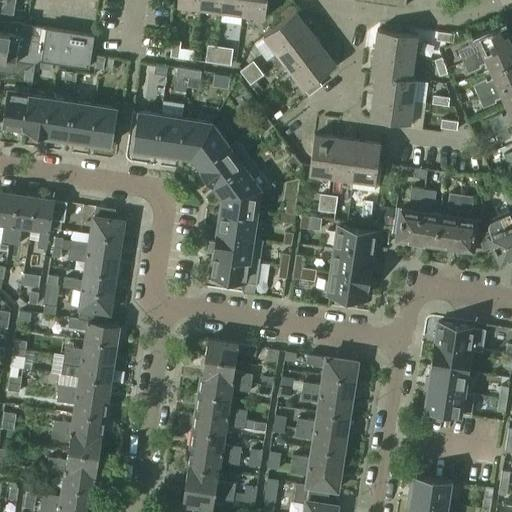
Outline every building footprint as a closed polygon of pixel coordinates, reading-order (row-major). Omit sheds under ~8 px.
[(0,0),(0,8),(14,11),(15,0),(0,0)] [(222,11),(223,0),(201,0),(200,8),(222,11)] [(243,14),(244,0),(223,0),(222,11),(243,14)] [(265,17),(267,0),(244,0),(243,14),(265,17)] [(287,18),(296,11),(291,5),(282,11),(287,18)] [(278,54),(310,29),(296,11),(264,36),(278,54)] [(0,44),(18,47),(22,23),(0,19),(0,44)] [(481,44),(473,47),(472,45),(460,50),(465,62),(479,56),(478,54),(511,40),(511,35),(511,33),(509,34),(504,23),(507,22),(506,19),(473,34),(474,37),(477,35),(481,44)] [(92,34),(22,23),(18,47),(0,44),(0,69),(18,72),(39,59),(41,60),(53,62),(89,67),(94,34),(92,34)] [(310,29),(278,54),(291,71),(323,47),(310,29)] [(378,30),(375,51),(415,57),(418,35),(378,30)] [(453,42),(454,33),(439,31),(437,40),(453,42)] [(173,40),(171,56),(179,57),(181,41),(173,40)] [(488,62),(492,70),(511,61),(511,40),(478,54),(479,56),(465,62),(469,72),(481,67),(480,65),(488,62)] [(214,62),(216,46),(208,45),(206,61),(214,62)] [(216,46),(214,62),(231,64),(233,49),(216,46)] [(322,85),(317,79),(336,65),(323,47),(291,71),(309,95),(322,85)] [(372,74),(376,75),(412,79),(415,57),(375,51),(372,74)] [(105,56),(97,55),(95,67),(104,68),(105,56)] [(106,58),(104,70),(112,71),(114,59),(106,58)] [(442,58),(435,60),(440,75),(447,73),(442,58)] [(53,62),(41,60),(40,68),(52,70),(53,62)] [(245,78),(258,68),(254,61),(240,71),(245,78)] [(479,96),(511,81),(511,61),(492,70),(496,79),(488,82),(487,80),(475,85),(479,96)] [(33,81),(35,64),(26,69),(25,79),(33,81)] [(168,67),(156,65),(154,73),(167,75),(168,67)] [(189,77),(190,68),(178,67),(177,75),(189,77)] [(201,78),(202,70),(190,68),(189,77),(201,78)] [(258,68),(245,78),(250,84),(263,74),(258,68)] [(77,72),(65,70),(64,78),(76,80),(77,72)] [(416,79),(412,79),(376,75),(373,96),(413,102),(423,103),(426,80),(416,79)] [(511,81),(479,96),(484,107),(497,102),(496,100),(503,96),(507,105),(511,102),(511,81)] [(30,94),(8,91),(2,127),(25,131),(30,94)] [(46,134),(52,97),(30,94),(25,131),(46,134)] [(434,94),(433,103),(449,106),(450,97),(434,94)] [(410,124),(413,102),(373,96),(370,119),(410,124)] [(46,134),(67,137),(73,100),(52,97),(46,134)] [(73,100),(67,137),(89,140),(94,104),(73,100)] [(161,114),(156,150),(177,154),(183,117),(185,104),(163,101),(161,114)] [(511,123),(511,102),(507,105),(511,113),(503,117),(502,115),(490,120),(494,131),(511,123)] [(111,144),(117,107),(94,104),(89,140),(111,144)] [(139,110),(133,147),(156,150),(161,114),(139,110)] [(263,111),(253,119),(258,125),(268,118),(263,111)] [(191,156),(212,121),(183,117),(177,154),(191,156)] [(258,125),(263,132),(273,124),(268,118),(258,125)] [(442,119),(441,128),(457,130),(458,121),(442,119)] [(229,145),(212,121),(191,156),(200,168),(230,146),(229,145)] [(511,123),(494,131),(499,142),(511,137),(511,135),(511,134),(511,123)] [(333,177),(337,137),(315,134),(310,175),(333,177)] [(333,177),(354,180),(359,139),(337,137),(333,177)] [(213,185),(251,157),(237,139),(229,145),(230,146),(200,168),(213,185)] [(381,142),(359,139),(354,180),(377,182),(381,142)] [(295,170),(301,164),(294,155),(287,160),(295,170)] [(251,157),(213,185),(222,197),(261,187),(261,188),(272,186),(251,157)] [(257,217),(261,188),(261,187),(222,197),(220,211),(257,217)] [(398,237),(409,239),(409,241),(416,242),(424,189),(413,187),(411,200),(413,200),(412,209),(402,208),(398,237)] [(436,191),(424,189),(416,242),(424,243),(424,241),(435,243),(439,214),(430,212),(432,203),(434,204),(436,191)] [(2,241),(11,243),(19,194),(0,191),(0,222),(4,223),(2,241)] [(318,210),(326,211),(329,194),(320,193),(318,210)] [(435,243),(446,245),(446,247),(454,248),(462,195),(450,193),(448,206),(450,206),(448,215),(439,214),(435,243)] [(32,227),(37,197),(19,194),(11,243),(19,244),(22,225),(32,227)] [(338,195),(329,194),(326,211),(335,212),(338,195)] [(473,249),(473,248),(484,249),(493,245),(489,233),(488,230),(486,221),(468,218),(470,209),(472,209),(474,197),(462,195),(454,248),(461,249),(462,247),(473,249)] [(51,218),(54,199),(37,197),(32,227),(40,228),(37,247),(47,248),(50,226),(51,218)] [(54,199),(51,218),(62,220),(65,220),(67,201),(54,199)] [(370,217),(373,201),(364,199),(361,216),(370,217)] [(285,212),(294,213),(295,201),(287,200),(285,212)] [(93,215),(91,234),(121,239),(124,220),(114,218),(115,209),(96,206),(95,215),(93,215)] [(381,206),(379,222),(392,224),(394,208),(381,206)] [(220,211),(217,233),(253,238),(257,217),(220,211)] [(511,218),(509,212),(492,219),(496,230),(489,233),(493,245),(500,261),(511,256),(511,257),(511,218)] [(308,228),(310,216),(302,215),(300,227),(308,228)] [(61,228),(62,220),(51,218),(50,226),(61,228)] [(373,254),(377,230),(338,225),(334,248),(373,254)] [(71,241),(69,251),(118,259),(121,241),(121,239),(91,234),(74,231),(73,241),(71,241)] [(285,231),(284,243),(292,244),(294,232),(285,231)] [(210,239),(208,250),(214,251),(213,254),(260,261),(263,240),(253,238),(217,233),(216,240),(210,239)] [(63,237),(55,236),(53,246),(61,247),(63,237)] [(51,256),(60,257),(61,247),(53,246),(51,256)] [(334,248),(331,271),(370,277),(373,254),(334,248)] [(87,261),(85,270),(115,275),(118,259),(69,251),(68,258),(87,261)] [(282,252),(280,264),(288,266),(290,254),(282,252)] [(304,255),(296,253),(294,265),(302,267),(304,255)] [(217,284),(238,287),(239,281),(257,284),(260,261),(213,254),(210,276),(218,278),(217,284)] [(280,264),(278,276),(287,278),(288,266),(280,264)] [(294,265),(292,277),(301,279),(302,267),(294,265)] [(21,293),(24,269),(10,267),(6,290),(21,293)] [(115,275),(85,270),(84,280),(65,277),(64,286),(82,289),(113,293),(115,275)] [(331,271),(327,294),(336,295),(335,302),(356,305),(357,299),(366,300),(370,277),(331,271)] [(48,275),(47,283),(57,284),(59,276),(48,275)] [(79,307),(80,307),(79,318),(108,323),(113,293),(82,289),(79,307)] [(31,291),(29,302),(37,304),(39,292),(31,291)] [(55,314),(56,306),(44,304),(43,312),(55,314)] [(10,312),(0,310),(0,318),(9,320),(10,312)] [(20,311),(19,319),(31,321),(32,313),(20,311)] [(86,339),(116,343),(119,324),(108,323),(79,318),(71,317),(69,326),(87,329),(86,339)] [(9,320),(0,318),(0,326),(8,328),(9,320)] [(438,321),(435,344),(471,349),(482,351),(485,328),(475,327),(438,321)] [(205,357),(236,362),(238,352),(256,355),(257,346),(208,338),(205,357)] [(15,339),(14,347),(26,349),(27,341),(15,339)] [(66,346),(65,354),(113,362),(116,343),(86,339),(84,349),(66,346)] [(471,349),(435,344),(432,365),(468,370),(471,349)] [(14,347),(13,355),(25,357),(26,349),(14,347)] [(278,360),(279,350),(268,348),(266,358),(278,360)] [(285,350),(284,360),(295,361),(297,352),(285,350)] [(326,367),(324,376),(354,381),(357,361),(308,353),(307,363),(326,367)] [(62,373),(80,376),(110,380),(113,362),(65,354),(62,373)] [(234,371),(236,362),(205,357),(202,375),(252,383),(253,374),(234,371)] [(465,392),(465,391),(468,370),(432,365),(428,386),(465,392)] [(22,376),(10,374),(9,382),(21,384),(22,376)] [(250,392),(252,383),(202,375),(199,393),(230,398),(232,389),(250,392)] [(263,375),(262,384),(273,385),(275,377),(263,375)] [(60,382),(59,391),(107,398),(110,380),(80,376),(79,385),(60,382)] [(283,376),(281,385),(293,387),(295,378),(283,376)] [(304,382),(303,391),(351,398),(354,381),(324,376),(323,385),(304,382)] [(7,390),(19,392),(21,384),(9,382),(7,390)] [(262,384),(260,392),(272,394),(273,385),(262,384)] [(507,398),(509,386),(501,385),(499,397),(507,398)] [(280,386),(278,395),(290,397),(291,388),(280,386)] [(471,416),(475,393),(465,391),(465,392),(428,386),(427,395),(424,394),(422,408),(471,416)] [(107,398),(59,391),(58,399),(76,402),(74,412),(105,417),(107,398)] [(320,402),(318,412),(349,417),(351,398),(303,391),(301,399),(320,402)] [(230,398),(199,393),(197,411),(246,419),(247,410),(229,407),(230,398)] [(507,398),(499,397),(497,409),(506,410),(507,398)] [(4,411),(3,419),(15,421),(16,413),(4,411)] [(197,411),(194,429),(225,434),(226,425),(244,428),(246,419),(197,411)] [(55,419),(53,427),(102,435),(105,417),(74,412),(73,422),(55,419)] [(299,418),(297,427),(346,435),(349,417),(318,412),(317,421),(299,418)] [(275,415),(274,423),(286,425),(287,416),(275,415)] [(14,429),(15,421),(3,419),(2,427),(14,429)] [(254,429),(266,431),(267,423),(256,421),(254,429)] [(284,433),(286,425),(274,423),(273,432),(284,433)] [(70,439),(69,449),(99,454),(102,435),(53,427),(52,436),(70,439)] [(314,439),(313,448),(343,453),(346,435),(297,427),(296,436),(314,439)] [(223,444),(225,434),(194,429),(191,448),(240,455),(242,447),(223,444)] [(0,456),(9,458),(10,450),(0,448),(0,456)] [(191,448),(188,466),(219,471),(220,461),(239,464),(240,455),(191,448)] [(261,458),(263,450),(251,448),(250,456),(261,458)] [(293,455),(292,464),(340,471),(343,453),(313,448),(311,458),(293,455)] [(49,456),(48,465),(96,472),(99,454),(69,449),(67,459),(49,456)] [(268,459),(280,461),(281,453),(270,451),(268,459)] [(0,464),(8,466),(9,459),(9,458),(0,456),(0,464)] [(248,465),(260,467),(261,458),(250,456),(248,465)] [(268,459),(267,468),(279,470),(280,461),(268,459)] [(309,475),(307,485),(330,489),(337,490),(340,471),(292,464),(290,472),(309,475)] [(63,486),(93,491),(96,472),(48,465),(46,473),(64,476),(63,486)] [(217,480),(219,471),(188,466),(185,484),(234,492),(236,483),(217,480)] [(500,482),(509,483),(510,471),(502,470),(500,482)] [(411,497),(448,502),(451,480),(412,474),(410,488),(413,488),(411,497)] [(279,480),(267,478),(264,500),(275,502),(279,480)] [(509,483),(500,482),(498,494),(507,495),(509,483)] [(307,503),(305,511),(336,511),(337,506),(327,504),(330,489),(307,485),(297,483),(294,501),(307,503)] [(182,503),(194,504),(213,507),(215,498),(233,501),(234,492),(185,484),(182,503)] [(245,484),(244,493),(255,494),(257,486),(245,484)] [(43,494),(42,501),(90,508),(93,491),(63,486),(61,496),(43,494)] [(18,488),(11,487),(9,499),(17,500),(18,488)] [(26,491),(25,499),(35,500),(37,492),(26,491)] [(244,493),(242,501),(254,503),(255,494),(244,493)] [(492,497),(484,496),(482,508),(490,509),(492,497)] [(411,497),(408,511),(446,511),(448,502),(411,497)] [(25,499),(24,507),(34,508),(35,500),(25,499)] [(54,511),(89,511),(90,508),(42,501),(40,510),(54,511)]
